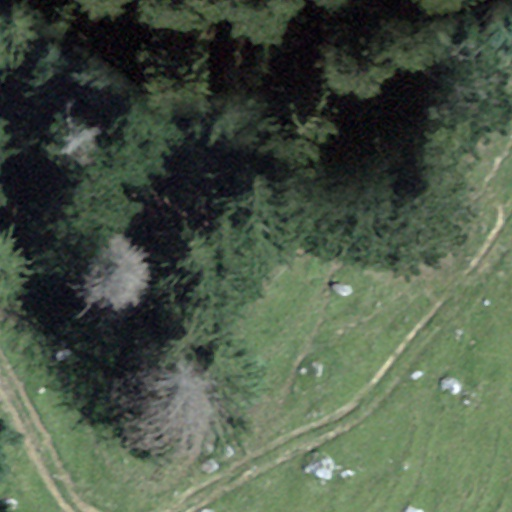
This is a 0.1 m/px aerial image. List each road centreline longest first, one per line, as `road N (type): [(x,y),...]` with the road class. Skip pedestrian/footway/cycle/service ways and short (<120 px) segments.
road 1 (track): [(511,222),(370,400),(179,511)]
road 2 (track): [(78,511),(0,375)]
